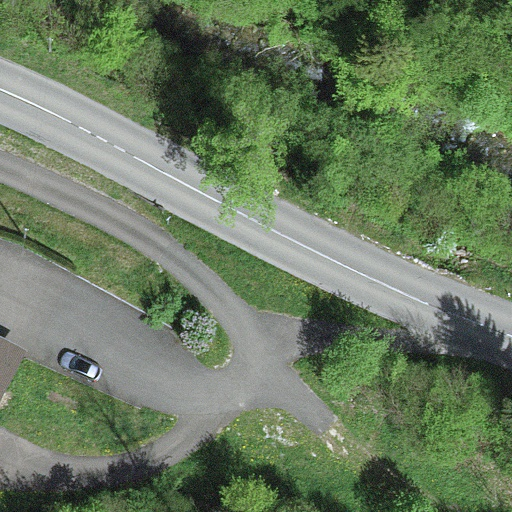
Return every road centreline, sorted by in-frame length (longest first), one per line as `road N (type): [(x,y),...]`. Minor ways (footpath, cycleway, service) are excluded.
road 1 (secondary): [(511,338),(440,313),(0,91)]
road 2 (track): [(330,434),(396,488),(447,511)]
